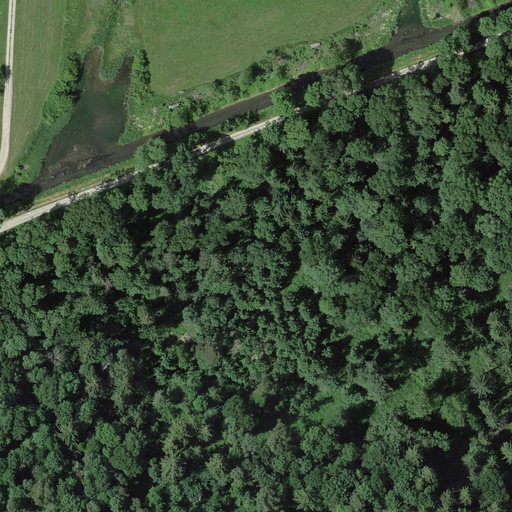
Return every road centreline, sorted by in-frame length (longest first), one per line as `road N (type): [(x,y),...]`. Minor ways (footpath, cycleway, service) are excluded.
road 1 (track): [(0,226),(511,32)]
road 2 (track): [(190,153),(511,472)]
road 3 (track): [(0,166),(13,0)]
